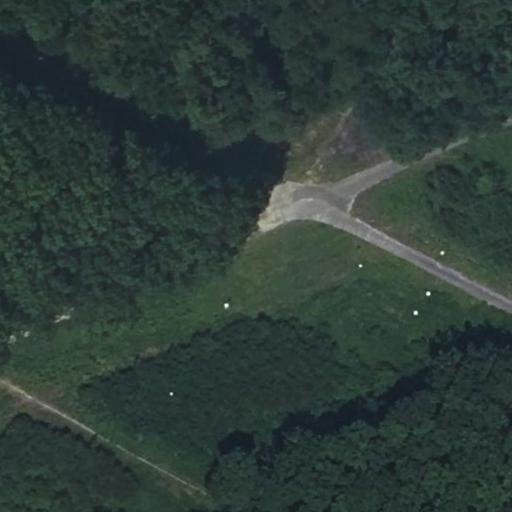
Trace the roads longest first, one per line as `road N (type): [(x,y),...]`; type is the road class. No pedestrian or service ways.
road 1 (track): [(0,38),(511,313)]
road 2 (track): [(246,511),(0,378)]
road 3 (track): [(405,0),(307,204)]
